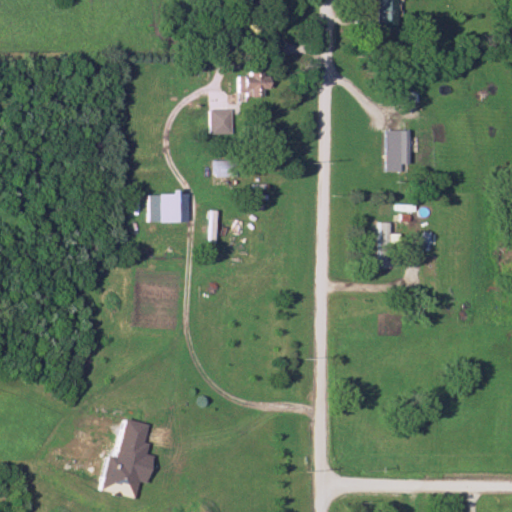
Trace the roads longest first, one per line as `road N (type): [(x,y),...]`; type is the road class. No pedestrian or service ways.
road 1 (residential): [(321,511),(327,0)]
road 2 (residential): [(511,489),(322,487)]
